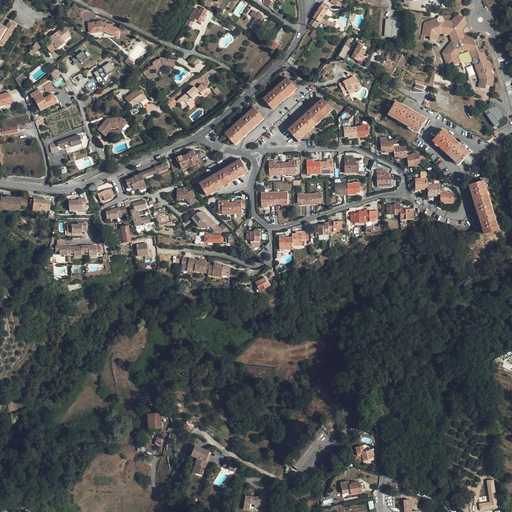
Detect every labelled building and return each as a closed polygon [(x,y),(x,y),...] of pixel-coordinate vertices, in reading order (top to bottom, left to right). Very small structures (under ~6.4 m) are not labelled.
[(274,3),(269,0),(266,0),(265,4),(271,9),(274,3)] [(184,12),(190,16),(196,5),(190,1),(184,12)] [(322,4),(318,10),(325,14),(327,11),(326,10),(328,7),(322,4)] [(190,16),(188,18),(194,22),(196,19),(201,21),(207,11),(196,5),(190,16)] [(318,10),(313,18),(320,22),(325,14),(318,10)] [(250,28),(257,32),(265,18),(258,13),(256,17),(256,18),(250,28)] [(457,55),(460,53),(462,50),(464,50),(470,51),(473,59),(472,63),(475,65),(480,80),(479,87),(485,88),(486,85),(492,86),(494,78),(491,70),(493,69),(490,61),(487,61),(485,54),(480,53),(479,51),(476,50),(475,45),(472,45),(471,40),(472,38),(465,37),(463,32),(462,30),(464,28),(467,24),(464,17),(457,16),(452,21),(444,20),(443,17),(439,16),(437,19),(425,23),(423,35),(430,36),(429,39),(437,40),(438,35),(443,33),(450,35),(452,42),(443,53),(447,64),(452,62),(454,65),(460,63),(457,55)] [(188,18),(185,25),(191,28),(194,22),(188,18)] [(309,24),(310,24),(316,28),(320,22),(313,18),(309,24)] [(385,19),(384,37),(398,37),(398,20),(385,19)] [(0,39),(1,37),(6,40),(7,41),(17,26),(15,25),(10,22),(6,28),(5,27),(1,32),(0,30),(0,39)] [(118,29),(100,22),(88,23),(89,32),(104,31),(118,36),(119,31),(118,29)] [(70,36),(64,28),(46,41),(48,44),(45,46),(50,53),(65,42),(63,41),(70,36)] [(348,39),(341,52),(342,52),(340,57),(343,59),(348,51),(346,50),(345,49),(346,48),(347,48),(348,48),(350,49),(352,45),(348,43),(350,40),(348,39)] [(374,43),(366,39),(356,61),(364,65),(368,56),(374,43)] [(278,45),(272,40),(267,46),(274,51),(278,45)] [(36,42),(29,53),(33,57),(41,48),(38,44),(36,42)] [(384,48),(376,45),(366,65),(374,69),(384,48)] [(80,62),(87,57),(83,51),(71,59),(74,63),(79,60),(80,62)] [(290,56),(286,61),(291,65),(295,60),(290,56)] [(133,63),(128,58),(124,62),(130,67),(133,63)] [(152,63),(153,65),(149,68),(150,78),(159,77),(158,71),(164,66),(175,68),(176,61),(169,59),(166,62),(165,62),(166,59),(161,58),(158,61),(157,60),(152,63)] [(405,87),(413,74),(386,58),(378,71),(405,87)] [(111,63),(93,71),(97,80),(115,72),(111,63)] [(469,76),(475,74),(472,66),(466,68),(469,76)] [(15,79),(19,87),(27,81),(22,74),(15,79)] [(439,88),(440,81),(441,75),(435,74),(433,87),(439,88)] [(442,74),(441,75),(440,81),(452,91),(453,84),(442,74)] [(347,80),(344,81),(339,84),(343,92),(347,90),(348,91),(353,88),(353,89),(359,86),(354,76),(347,80)] [(287,78),(263,99),(273,110),(297,89),(287,78)] [(185,103),(187,105),(190,108),(197,103),(196,101),(209,90),(205,85),(204,86),(201,88),(200,87),(197,89),(196,89),(192,92),(190,90),(176,102),(181,107),(185,103)] [(135,94),(134,92),(126,98),(128,103),(130,102),(133,107),(139,102),(143,106),(149,102),(141,90),(139,91),(135,94)] [(34,97),(35,100),(41,111),(56,103),(52,94),(47,97),(48,99),(44,100),(43,99),(42,97),(40,93),(39,94),(37,91),(30,95),(32,98),(34,97)] [(176,101),(182,95),(180,92),(173,97),(176,101)] [(0,95),(0,106),(4,105),(12,102),(9,93),(0,95)] [(462,97),(455,93),(444,111),(452,116),(462,97)] [(333,110),(323,99),(288,130),(298,141),(333,110)] [(418,132),(426,119),(395,102),(388,114),(398,120),(418,132)] [(470,107),(463,102),(454,117),(461,121),(470,107)] [(501,110),(496,106),(490,108),(485,112),(495,126),(499,123),(498,121),(504,117),(501,110)] [(254,107),(225,134),(235,145),(264,119),(254,107)] [(121,118),(107,120),(98,130),(105,136),(111,129),(118,128),(121,131),(127,124),(121,118)] [(344,128),(345,135),(348,135),(348,137),(349,139),(366,137),(366,135),(366,133),(370,133),(368,125),(362,125),(362,126),(351,128),(351,127),(344,128)] [(0,128),(0,135),(18,132),(18,129),(17,127),(9,128),(9,127),(0,128)] [(468,153),(442,130),(433,140),(450,156),(449,157),(458,164),(468,153)] [(71,136),(72,138),(58,143),(59,148),(65,146),(66,149),(82,143),(79,136),(77,137),(75,134),(71,136)] [(387,142),(387,140),(380,141),(381,149),(385,149),(385,150),(385,152),(394,151),(394,154),(398,153),(398,156),(399,158),(407,157),(407,155),(406,146),(401,147),(400,146),(393,147),(393,141),(387,142)] [(51,153),(58,152),(55,142),(49,144),(51,153)] [(196,161),(199,160),(197,155),(195,155),(193,151),(189,152),(190,154),(183,156),(182,156),(176,158),(178,163),(179,163),(182,169),(197,164),(196,161)] [(417,165),(417,163),(417,161),(420,161),(419,153),(413,154),(413,155),(407,155),(407,157),(408,166),(417,165)] [(352,157),(344,157),(345,173),(359,173),(359,165),(356,165),(356,160),(353,160),(352,157)] [(248,172),(240,159),(200,183),(207,196),(248,172)] [(313,160),(307,160),(307,174),(334,173),(333,160),(327,160),(327,162),(313,162),(313,160)] [(275,162),(269,162),(270,175),(296,175),(295,161),(289,161),(289,163),(276,163),(275,162)] [(134,178),(135,178),(126,182),(129,190),(135,190),(138,188),(139,189),(146,186),(143,180),(146,178),(168,168),(165,162),(160,164),(160,165),(154,168),(155,168),(140,175),(134,178)] [(389,179),(389,174),(386,174),(386,171),(377,171),(378,187),(392,187),(392,178),(391,178),(389,179)] [(424,189),(424,187),(424,185),(428,185),(428,178),(427,177),(427,172),(420,172),(420,178),(415,179),(415,189),(424,189)] [(484,234),(499,230),(483,180),(469,185),(484,234)] [(360,193),(360,191),(360,183),(353,183),(353,184),(342,184),(342,183),(336,183),(336,193),(339,193),(339,195),(356,195),(357,193),(360,193)] [(433,185),(428,185),(428,187),(428,196),(437,196),(437,194),(437,192),(440,192),(440,184),(433,184),(433,185)] [(187,189),(181,187),(179,197),(186,199),(189,202),(191,205),(196,201),(189,193),(187,193),(187,189)] [(104,195),(98,197),(100,201),(103,199),(105,202),(112,198),(112,197),(114,196),(112,190),(111,190),(111,191),(107,193),(104,194),(104,195)] [(444,199),(444,201),(444,203),(453,203),(453,193),(447,193),(447,192),(440,192),(440,194),(440,199),(444,199)] [(288,193),(261,193),(261,207),(268,207),(268,205),(281,204),(281,207),(288,206),(288,193)] [(304,194),(298,194),(298,204),(301,204),(301,205),(319,205),(319,203),(323,203),(323,193),(316,193),(316,194),(304,194)] [(27,207),(28,200),(23,198),(1,196),(0,203),(0,208),(16,211),(16,209),(20,209),(21,205),(27,207)] [(34,198),(34,199),(34,204),(33,210),(41,211),(41,209),(46,210),(50,210),(51,201),(48,201),(48,200),(34,198)] [(133,203),(135,210),(135,211),(147,208),(144,200),(133,203)] [(229,201),(219,201),(219,209),(222,209),(222,214),(242,214),(242,208),(245,208),(245,200),(235,200),(235,203),(229,203),(229,201)] [(75,210),(86,210),(86,205),(87,205),(87,201),(70,201),(69,211),(75,211),(75,210)] [(415,209),(407,209),(404,209),(405,208),(401,208),(401,203),(398,203),(398,205),(396,205),(389,205),(389,213),(393,213),(393,215),(401,215),(402,220),(411,220),(411,218),(414,218),(415,209)] [(110,210),(110,212),(111,213),(108,213),(108,212),(105,212),(106,219),(110,218),(110,219),(117,218),(117,214),(120,213),(119,208),(110,210)] [(135,213),(135,211),(135,210),(130,211),(134,227),(140,225),(140,224),(144,223),(145,224),(149,223),(148,217),(138,220),(137,213),(135,213)] [(359,213),(351,213),(351,221),(354,221),(355,223),(360,223),(365,223),(365,222),(369,222),(370,221),(374,221),(374,219),(377,219),(377,212),(370,211),(369,210),(364,210),(364,212),(359,212),(359,213)] [(205,213),(198,215),(194,218),(201,226),(200,227),(204,232),(211,228),(212,228),(215,224),(210,218),(205,213)] [(201,226),(194,218),(193,219),(200,227),(201,226)] [(130,242),(129,238),(128,231),(128,226),(128,221),(124,222),(124,226),(121,227),(123,243),(130,242)] [(319,235),(329,235),(329,233),(334,232),(339,231),(339,230),(342,229),(342,222),(334,222),(334,221),(328,221),(328,223),(324,224),(323,225),(316,225),(316,233),(319,233),(319,235)] [(67,224),(67,229),(71,230),(71,232),(71,233),(81,233),(81,231),(80,229),(82,229),(82,231),(85,231),(85,223),(78,223),(78,224),(67,224)] [(215,224),(212,228),(216,232),(225,233),(220,229),(216,224),(215,224)] [(225,224),(220,229),(225,233),(230,233),(232,231),(225,224)] [(238,235),(244,230),(241,226),(235,232),(238,235)] [(254,231),(246,232),(247,239),(250,239),(250,241),(255,241),(255,242),(260,241),(260,230),(254,230),(254,231)] [(286,236),(279,236),(280,250),(293,250),(293,246),(303,246),(302,240),(306,240),(309,240),(309,236),(306,236),(306,232),(296,232),(296,235),(293,235),(293,238),(286,238),(286,236)] [(223,236),(205,237),(193,237),(192,240),(196,240),(195,244),(205,245),(205,243),(223,242),(223,238),(223,236)] [(137,256),(144,255),(148,255),(147,250),(146,244),(135,245),(137,256)] [(64,248),(64,247),(64,246),(55,245),(55,252),(58,252),(59,255),(66,255),(66,253),(70,253),(70,247),(66,247),(66,248),(64,248)] [(73,254),(73,256),(81,256),(81,250),(84,250),(84,245),(80,245),(80,247),(80,248),(78,248),(78,246),(70,247),(70,253),(73,254)] [(98,250),(101,250),(101,246),(94,246),(94,247),(92,247),(92,246),(93,245),(84,245),(84,250),(84,251),(87,251),(87,255),(94,255),(94,253),(98,253),(98,250)] [(254,256),(250,251),(246,255),(250,260),(254,256)] [(188,266),(188,268),(195,269),(195,271),(200,272),(202,260),(199,259),(198,261),(196,261),(196,260),(183,257),(181,265),(188,266)] [(200,272),(208,273),(209,266),(210,263),(206,263),(206,260),(202,260),(200,272)] [(208,273),(208,275),(222,278),(221,279),(229,281),(231,267),(224,266),(224,268),(221,267),(222,265),(215,264),(214,266),(209,266),(208,273)] [(258,286),(260,291),(271,286),(266,277),(256,282),(258,286)] [(238,364),(238,368),(243,369),(243,374),(246,384),(274,388),(275,369),(238,364)] [(161,414),(148,414),(149,429),(162,427),(161,414)] [(194,425),(187,420),(182,427),(189,432),(194,425)] [(313,439),(310,437),(289,463),(299,470),(319,445),(322,447),(329,436),(321,429),(313,439)] [(374,459),(372,450),(363,452),(362,445),(356,446),(359,461),(361,460),(361,461),(364,461),(374,459)] [(209,452),(196,446),(192,455),(198,458),(192,473),(195,475),(196,472),(202,475),(210,455),(208,454),(209,452)] [(479,511),(498,508),(494,479),(486,480),(489,502),(478,503),(479,511)] [(352,484),(350,484),(352,494),(362,492),(360,482),(357,483),(356,481),(351,482),(352,484)] [(253,497),(246,496),(243,509),(250,510),(251,504),(254,504),(255,507),(266,505),(265,493),(260,494),(260,496),(253,497)] [(405,499),(406,511),(418,511),(418,510),(412,510),(410,499),(405,499)]
